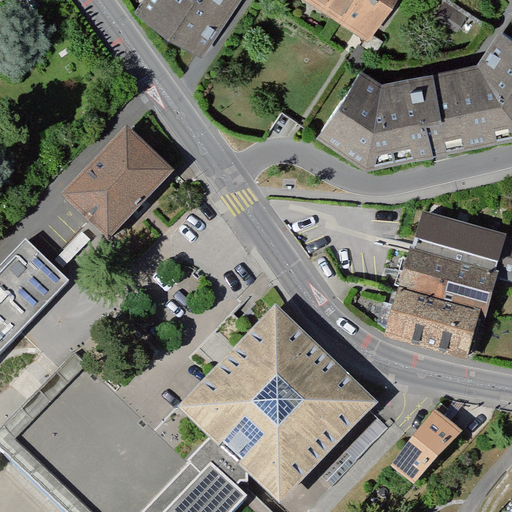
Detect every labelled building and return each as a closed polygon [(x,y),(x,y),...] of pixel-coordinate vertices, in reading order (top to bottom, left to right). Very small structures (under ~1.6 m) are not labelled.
[(236,0),(138,0),(134,7),(201,52),(236,0)] [(304,0),(363,38),(387,0),(304,0)] [(511,134),(511,41),(497,31),(476,63),(375,83),(357,71),(313,137),(361,167),(511,134)] [(67,195),(112,240),(177,174),(132,130),(67,195)] [(406,251),(382,341),(466,363),(489,276),(461,269),(466,250),(416,237),(412,252),(406,251)] [(30,244),(0,276),(0,364),(74,286),(30,244)] [(271,307),(173,407),(205,438),(181,464),(68,355),(0,424),(0,452),(61,511),(226,511),(253,484),(275,505),(373,405),(271,307)] [(431,413),(386,467),(408,486),(454,432),(431,413)]
